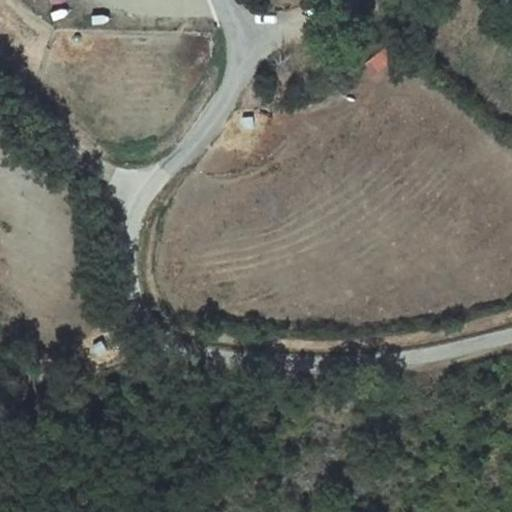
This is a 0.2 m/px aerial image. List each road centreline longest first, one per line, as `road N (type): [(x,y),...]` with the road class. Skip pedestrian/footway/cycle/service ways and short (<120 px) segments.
road 1 (track): [(134,198),(0,82)]
road 2 (unknown): [(226,3),(90,11)]
